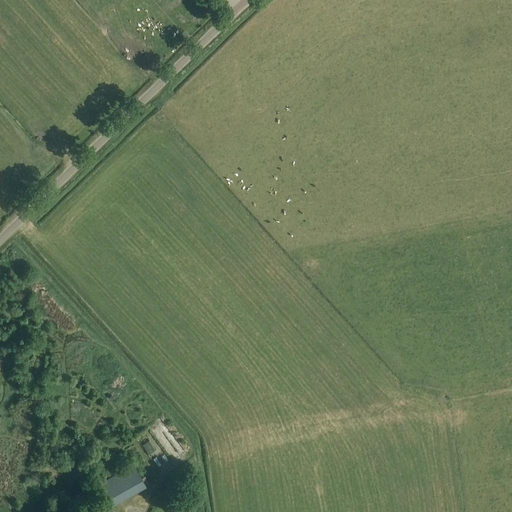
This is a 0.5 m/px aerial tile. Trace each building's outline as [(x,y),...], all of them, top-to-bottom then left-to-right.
[(186,50),(202,35),(196,29),(181,44),(186,50)] [(37,186),(43,191),(62,172),(56,166),(37,186)] [(122,442),(128,438),(123,432),(118,436),(122,442)] [(131,444),(126,447),(130,455),(135,453),(131,444)] [(99,485),(112,506),(146,486),(133,465),(99,485)]
